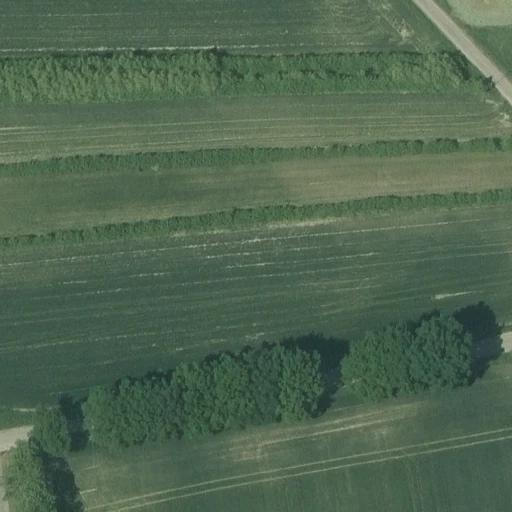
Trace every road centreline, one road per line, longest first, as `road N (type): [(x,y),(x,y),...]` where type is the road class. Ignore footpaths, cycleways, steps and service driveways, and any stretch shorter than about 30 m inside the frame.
road 1 (unclassified): [(511,344),(0,438)]
road 2 (unclassified): [(511,99),(419,0)]
